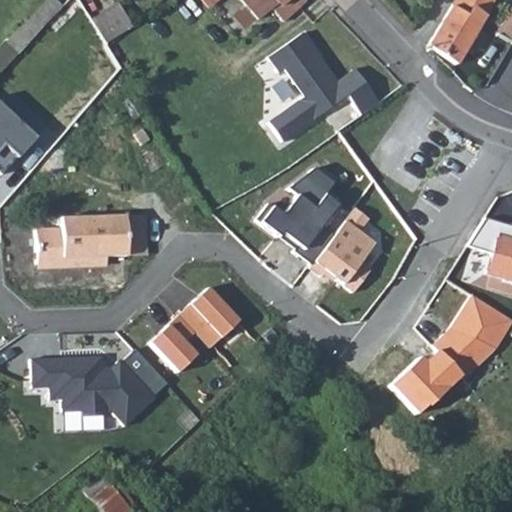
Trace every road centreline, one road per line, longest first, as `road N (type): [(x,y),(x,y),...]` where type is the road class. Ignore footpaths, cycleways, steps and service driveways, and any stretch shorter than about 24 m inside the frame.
road 1 (residential): [(503,126),(413,291),(394,316),(356,337),(309,324),(217,258),(191,256),(170,266),(102,314),(22,315),(0,306)]
road 2 (residential): [(344,0),(447,98),(488,121)]
